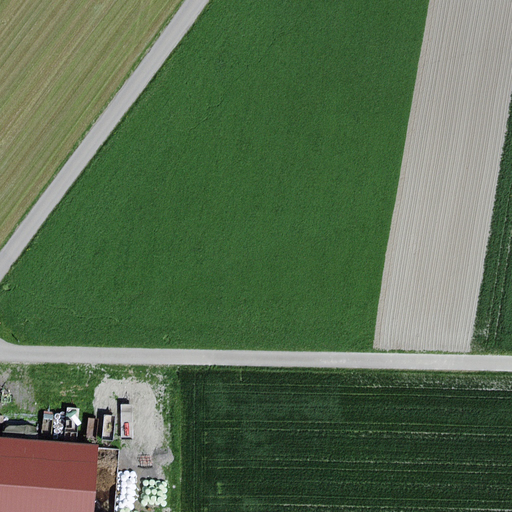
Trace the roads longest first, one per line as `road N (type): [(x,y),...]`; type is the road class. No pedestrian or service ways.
road 1 (track): [(0,350),(511,362)]
road 2 (unclassified): [(0,266),(195,0)]
